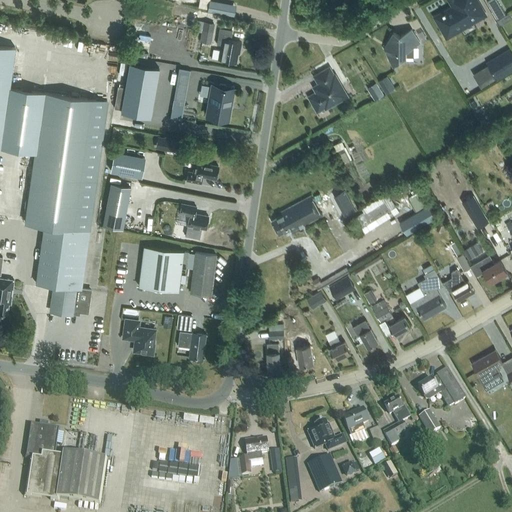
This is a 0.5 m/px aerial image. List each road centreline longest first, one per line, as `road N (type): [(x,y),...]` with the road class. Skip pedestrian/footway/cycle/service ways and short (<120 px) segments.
road 1 (unknown): [(38,372),(40,317),(13,213),(30,83),(34,65),(92,75)]
road 2 (unclassified): [(225,389),(280,34)]
road 3 (tertiary): [(225,389),(252,397),(296,393),(388,368),(511,299)]
road 4 (tertiary): [(0,366),(197,405),(225,389)]
road 5 (residential): [(280,34),(343,41),(412,0)]
